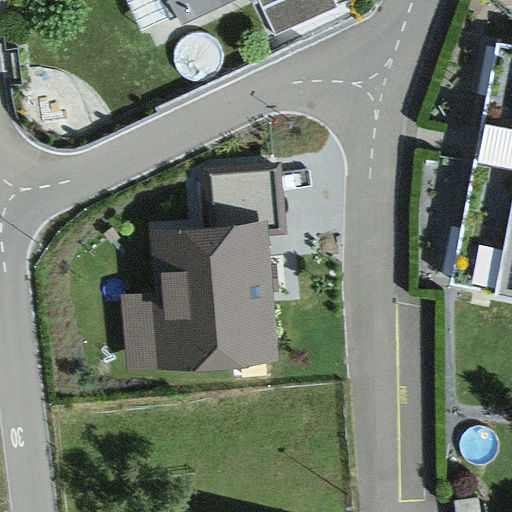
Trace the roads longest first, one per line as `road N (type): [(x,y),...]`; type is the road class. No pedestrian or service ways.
road 1 (residential): [(0,200),(72,182),(290,84),(378,86),(407,0)]
road 2 (residential): [(30,511),(0,247)]
